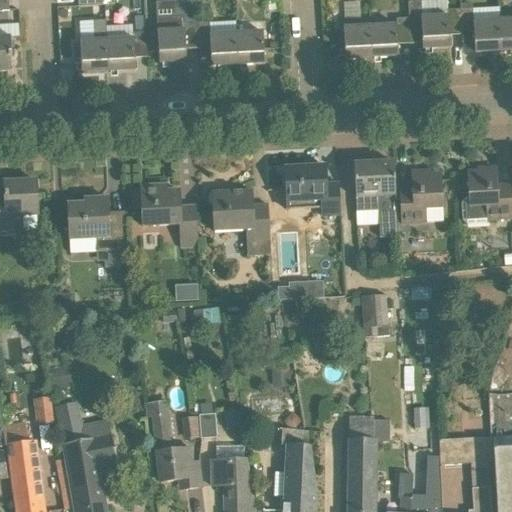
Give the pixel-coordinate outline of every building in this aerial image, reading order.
[(8,0),(0,0),(0,12),(10,12),(8,0)] [(102,0),(77,0),(78,8),(103,7),(102,0)] [(460,11),(448,12),(448,18),(422,19),(421,3),(408,3),(410,45),(423,44),(423,51),(450,50),(450,37),(462,36),(460,11)] [(502,53),(500,22),(473,23),(473,10),(461,11),(460,11),(462,36),(474,36),(475,55),(498,53),(498,55),(499,55),(499,53),(502,53)] [(135,18),(135,32),(145,31),(144,18),(135,18)] [(197,25),(185,25),(184,18),(157,19),(160,65),(187,63),(186,51),(199,50),(197,25)] [(409,20),(396,20),(397,26),(371,28),(372,60),(399,58),(398,45),(410,45),(409,20)] [(511,20),(500,22),(502,53),(511,52),(511,20)] [(108,74),(105,22),(94,22),(95,34),(95,43),(81,44),(81,45),(74,46),(74,59),(81,59),(82,75),(105,74),(105,76),(106,75),(106,74),(108,74)] [(133,35),(133,39),(107,40),(106,22),(105,22),(108,74),(136,72),(135,59),(147,59),(146,34),(133,35)] [(197,25),(199,50),(211,49),(212,68),(234,67),(234,69),(235,69),(235,67),(239,67),(237,35),(210,37),(210,24),(197,25)] [(371,28),(344,29),(346,61),(368,60),(368,62),(369,62),(369,60),(372,60),(371,28)] [(265,65),(264,34),(237,35),(239,67),(265,65)] [(11,38),(9,38),(0,38),(0,73),(11,73),(11,60),(12,59),(11,38)] [(398,238),(394,164),(393,164),(393,165),(356,167),(356,166),(354,166),(357,215),(380,214),(381,239),(398,238)] [(327,191),(325,167),(285,170),(287,212),(322,210),(323,218),(343,217),(339,185),(338,185),(338,191),(327,191)] [(510,194),(497,195),(496,170),(478,171),(478,173),(468,174),(470,200),(466,200),(461,205),(462,222),(467,226),(490,225),(489,221),(511,220),(510,194)] [(442,210),(443,210),(440,175),(430,176),(430,174),(412,175),(413,189),(400,190),(401,200),(402,226),(443,223),(442,210)] [(36,182),(4,184),(5,205),(0,205),(0,230),(22,229),(23,234),(38,233),(37,217),(39,217),(36,182)] [(196,208),(180,209),(179,192),(167,193),(166,187),(141,188),(144,228),(167,226),(181,225),(182,239),(182,249),(199,248),(196,208)] [(268,206),(252,207),(252,192),(213,194),(215,233),(247,232),(248,258),(271,257),(270,240),(268,206)] [(125,214),(109,214),(108,200),(85,201),(85,205),(68,206),(70,241),(97,240),(97,253),(127,251),(125,214)] [(391,261),(391,258),(380,264),(386,277),(397,272),(397,261),(391,261)] [(174,285),(174,301),(198,300),(198,284),(174,285)] [(290,302),(289,288),(278,288),(278,302),(290,302)] [(363,298),(366,339),(389,337),(387,297),(363,298)] [(72,310),(72,298),(59,298),(59,311),(72,310)] [(27,306),(33,316),(42,309),(36,300),(27,306)] [(220,310),(193,313),(195,328),(222,324),(220,310)] [(312,331),(323,330),(321,317),(311,318),(312,331)] [(22,320),(24,335),(34,333),(32,319),(22,320)] [(182,333),(188,337),(192,330),(186,326),(182,333)] [(292,348),(268,351),(270,366),(294,363),(292,348)] [(73,388),(68,367),(50,371),(56,397),(70,394),(69,389),(73,388)] [(290,369),(272,371),(273,389),(291,388),(290,369)] [(51,398),(35,399),(37,425),(53,423),(51,398)] [(111,438),(84,442),(76,403),(66,406),(55,408),(63,447),(75,511),(106,511),(98,468),(117,465),(111,438)] [(169,403),(145,405),(147,420),(153,419),(161,484),(185,481),(186,491),(202,489),(199,463),(192,464),(191,449),(172,452),(169,430),(172,430),(169,403)] [(239,427),(238,410),(226,411),(227,428),(239,427)] [(425,410),(413,411),(415,431),(426,430),(425,410)] [(215,415),(199,417),(200,428),(201,439),(201,440),(217,439),(215,415)] [(373,444),(373,422),(373,421),(350,420),(347,511),(375,511),(377,444),(373,444)] [(373,444),(377,444),(389,444),(390,422),(373,422),(373,444)] [(44,511),(36,443),(29,445),(26,425),(2,429),(15,511),(44,511)] [(201,439),(200,428),(190,429),(191,440),(201,439)] [(311,448),(308,448),(309,433),(282,432),(281,447),(287,447),(283,511),(317,511),(318,492),(316,492),(311,448)] [(494,463),(497,511),(511,511),(511,437),(492,439),(494,463)] [(492,439),(440,442),(440,467),(472,465),(474,511),(471,511),(491,511),(489,464),(494,463),(492,439)] [(253,511),(246,462),(244,462),(244,448),(216,448),(216,462),(213,462),(213,488),(225,487),(225,511),(253,511)] [(65,511),(75,509),(65,461),(55,463),(65,511)] [(410,511),(413,483),(403,482),(400,511),(410,511)] [(420,511),(422,483),(413,483),(410,511),(420,511)]
